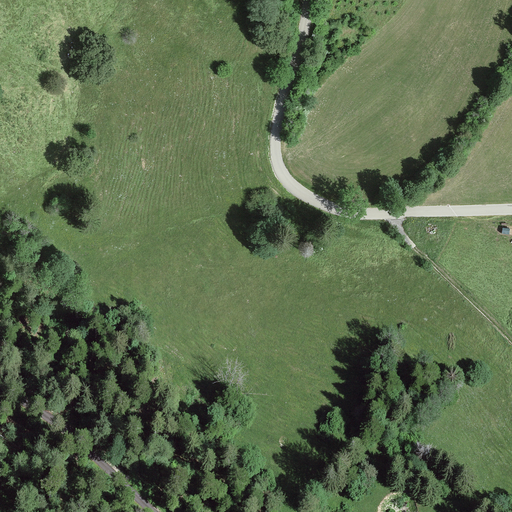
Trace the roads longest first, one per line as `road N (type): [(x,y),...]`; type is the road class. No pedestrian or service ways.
road 1 (unclassified): [(511,210),(358,212),(292,184),(279,165),(276,129),(309,0)]
road 2 (unclassified): [(0,379),(62,424),(152,511)]
road 3 (track): [(398,214),(404,237),(511,344)]
